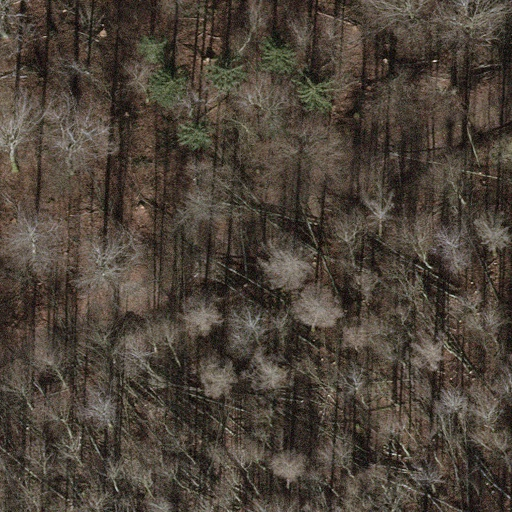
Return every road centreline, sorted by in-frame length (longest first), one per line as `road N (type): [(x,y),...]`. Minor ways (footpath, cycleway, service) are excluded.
road 1 (track): [(0,362),(511,108)]
road 2 (track): [(212,257),(511,41)]
